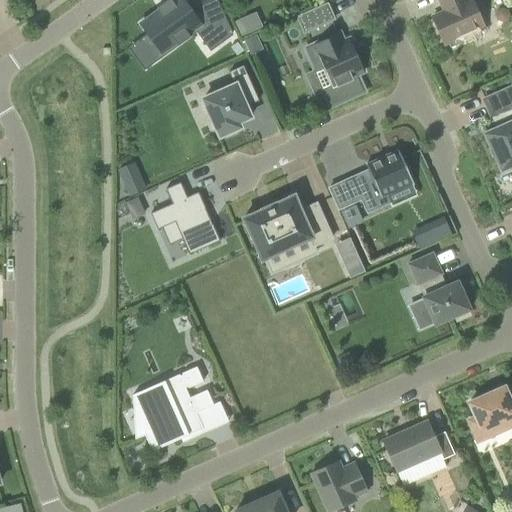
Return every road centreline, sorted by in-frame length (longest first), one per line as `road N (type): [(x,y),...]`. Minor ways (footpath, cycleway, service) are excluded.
road 1 (residential): [(59,511),(35,424),(28,157),(0,88)]
road 2 (residential): [(511,342),(129,511)]
road 3 (residential): [(420,89),(440,171),(479,254),(511,292)]
road 4 (residential): [(420,89),(231,182)]
road 5 (residential): [(103,0),(0,76)]
